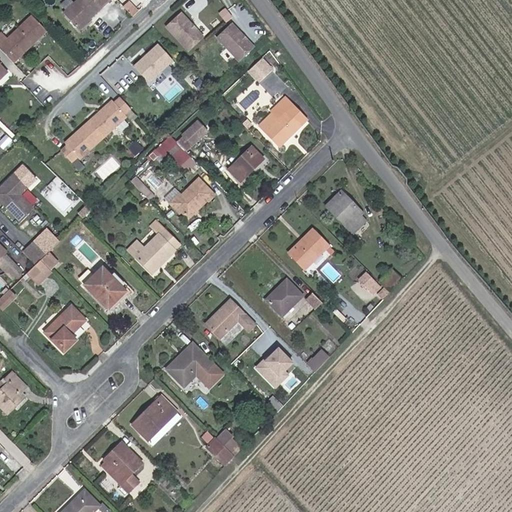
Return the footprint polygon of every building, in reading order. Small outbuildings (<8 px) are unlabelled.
[(103,8),(95,0),(79,0),(64,14),(77,28),(89,18),(90,19),(103,8)] [(141,11),(132,1),(126,6),(135,16),(141,11)] [(206,38),(185,14),(169,28),(191,52),(206,38)] [(48,30),(34,17),(10,41),(3,34),(0,37),(0,45),(16,61),(48,30)] [(90,19),(89,18),(77,28),(80,31),(92,21),(90,19)] [(257,49),(235,25),(220,39),(242,63),(257,49)] [(149,82),(174,60),(160,44),(135,66),(149,82)] [(0,82),(11,71),(0,59),(0,82)] [(264,82),(276,71),(266,60),(254,71),(264,82)] [(196,87),(190,80),(184,85),(191,92),(196,87)] [(78,157),(125,115),(124,113),(129,108),(119,96),(113,101),(111,99),(64,141),(66,143),(60,148),(70,160),(76,155),(78,157)] [(278,120),(292,107),(285,100),(272,112),(273,114),(278,120)] [(306,121),(292,107),(278,120),(273,114),(259,127),(279,147),(306,121)] [(198,146),(214,132),(205,122),(183,143),(193,153),(199,147),(198,146)] [(135,141),(128,148),(134,155),(141,148),(135,141)] [(268,160),(256,148),(233,171),(245,183),(268,160)] [(132,181),(149,198),(164,184),(146,167),(132,181)] [(32,209),(19,196),(26,189),(13,175),(0,187),(0,203),(19,222),(32,209)] [(215,193),(201,178),(184,195),(176,203),(184,211),(191,218),(215,193)] [(30,188),(24,193),(34,205),(40,200),(30,188)] [(363,212),(342,191),(327,206),(354,233),(367,219),(362,214),(363,212)] [(184,195),(182,193),(171,203),(181,213),(184,211),(176,203),(184,195)] [(182,243),(160,223),(155,228),(161,234),(138,257),(153,272),(161,263),(163,264),(177,250),(176,249),(182,243)] [(329,246),(314,230),(290,253),(306,269),(326,249),(329,246)] [(47,254),(36,243),(25,253),(37,265),(40,261),(47,254)] [(0,260),(8,252),(0,244),(0,260)] [(335,251),(329,246),(326,249),(333,254),(335,251)] [(47,254),(40,261),(50,271),(58,263),(48,254),(47,254)] [(50,271),(40,261),(37,265),(27,274),(38,286),(51,272),(50,271)] [(163,264),(161,263),(153,272),(154,273),(163,264)] [(132,292),(108,268),(90,285),(114,309),(132,292)] [(403,278),(394,269),(382,281),(391,290),(403,278)] [(375,282),(366,273),(358,281),(367,289),(375,282)] [(303,297),(287,280),(267,301),(282,317),(303,297)] [(380,287),(375,282),(367,289),(372,295),(380,287)] [(390,292),(385,287),(379,294),(383,298),(390,292)] [(21,297),(14,291),(1,305),(7,311),(21,297)] [(323,304),(313,294),(307,300),(316,310),(323,304)] [(255,326),(231,302),(208,325),(221,338),(239,321),(249,331),(255,326)] [(91,321),(77,307),(50,333),(69,352),(81,341),(76,336),(91,321)] [(213,362),(195,344),(168,371),(186,389),(213,362)] [(291,373),(286,369),(294,361),(278,345),(255,367),(276,388),(291,373)] [(329,358),(321,351),(307,364),(315,373),(329,358)] [(314,374),(306,366),(302,371),(309,379),(314,374)] [(26,387),(12,374),(8,378),(12,382),(7,386),(0,393),(0,402),(10,413),(17,406),(15,403),(24,393),(22,391),(26,387)] [(27,396),(24,393),(15,403),(17,406),(27,396)] [(179,413),(164,398),(135,425),(150,441),(179,413)] [(212,440),(225,453),(232,446),(226,440),(228,438),(220,431),(212,440)] [(227,456),(225,453),(212,440),(211,439),(202,448),(219,464),(227,456)] [(127,446),(124,443),(115,452),(118,455),(127,446)] [(145,464),(127,446),(118,455),(115,452),(107,460),(108,462),(105,465),(109,470),(113,466),(127,481),(123,484),(132,493),(142,483),(134,474),(145,464)] [(229,457),(236,450),(232,446),(225,453),(227,456),(229,457)] [(127,481),(113,466),(109,470),(123,484),(127,481)] [(96,511),(102,506),(86,491),(64,511),(96,511)]
